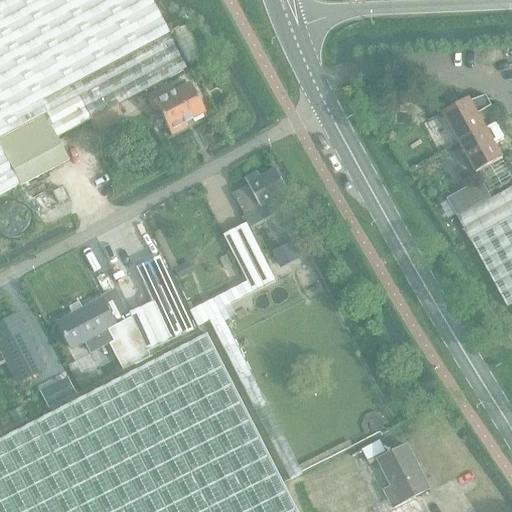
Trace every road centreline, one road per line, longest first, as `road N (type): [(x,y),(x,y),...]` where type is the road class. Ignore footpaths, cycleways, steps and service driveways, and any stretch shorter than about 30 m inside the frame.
road 1 (tertiary): [(511,435),(327,110)]
road 2 (unclassified): [(0,281),(296,125)]
road 3 (unclassified): [(511,3),(356,10),(290,30)]
